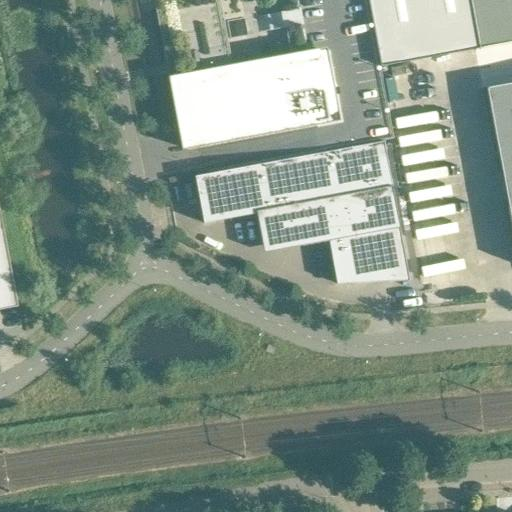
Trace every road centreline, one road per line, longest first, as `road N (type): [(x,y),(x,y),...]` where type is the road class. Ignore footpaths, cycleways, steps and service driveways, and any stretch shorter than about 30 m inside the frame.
road 1 (unclassified): [(147,258),(342,348),(511,333)]
road 2 (unclassified): [(147,258),(100,0)]
road 3 (unclassified): [(0,388),(35,368),(147,258)]
road 4 (tertiary): [(358,481),(171,511)]
road 5 (tertiary): [(511,469),(358,481)]
